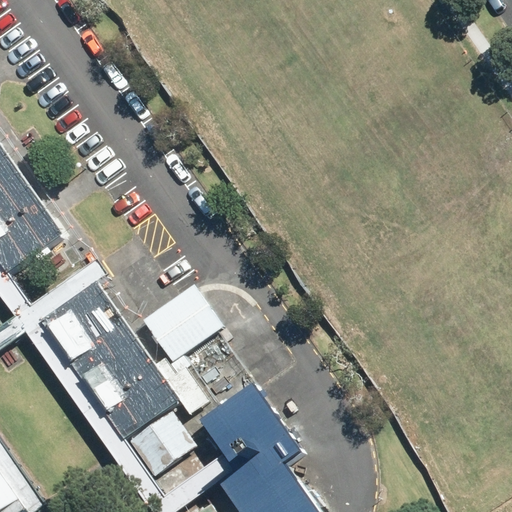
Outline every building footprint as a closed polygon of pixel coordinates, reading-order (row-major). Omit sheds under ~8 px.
[(275,0),(307,46),(349,17),(347,14),(367,0),(275,0)] [(407,35),(283,116),(317,168),(441,86),(407,35)] [(469,139),(448,110),(414,135),(424,149),(346,205),(378,250),(498,163),(477,133),(469,139)] [(0,253),(14,273),(68,235),(0,137),(0,253)] [(457,228),(400,266),(436,318),(493,279),(457,228)] [(222,317),(193,274),(143,307),(172,350),(222,317)] [(103,284),(47,323),(130,441),(186,402),(103,284)] [(511,304),(448,348),(479,393),(511,370),(511,304)] [(422,375),(409,358),(382,377),(395,395),(422,375)] [(307,454),(259,387),(207,424),(236,464),(242,472),(224,485),(243,511),(323,511),(290,466),(307,454)] [(511,413),(497,423),(511,447),(511,413)] [(0,511),(29,511),(31,511),(0,466),(0,511)]
